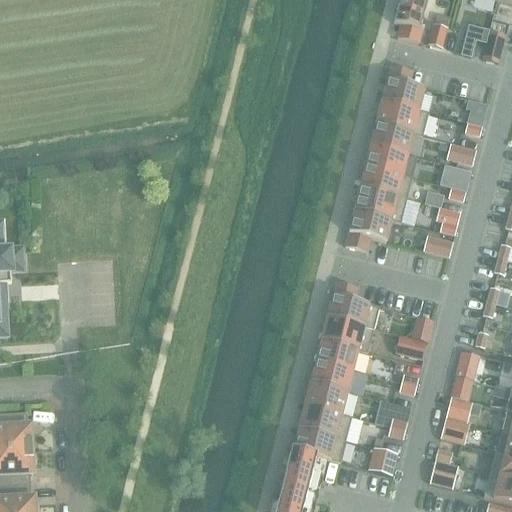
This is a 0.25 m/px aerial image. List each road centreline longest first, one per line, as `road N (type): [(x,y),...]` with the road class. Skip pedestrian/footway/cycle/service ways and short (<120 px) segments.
road 1 (residential): [(511,77),(402,511)]
road 2 (residential): [(75,511),(74,412),(66,390),(0,389)]
